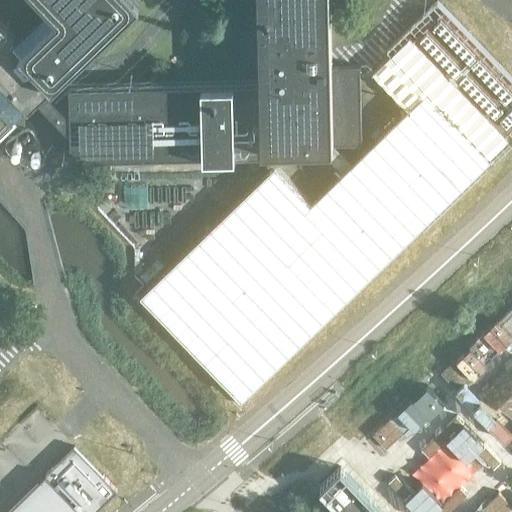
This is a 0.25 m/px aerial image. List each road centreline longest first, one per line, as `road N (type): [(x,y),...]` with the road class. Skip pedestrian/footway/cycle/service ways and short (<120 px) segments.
road 1 (tertiary): [(199,480),(511,200)]
road 2 (residential): [(0,134),(19,115),(40,111),(54,97),(55,81),(127,59),(175,0)]
road 3 (residential): [(58,321),(32,206),(0,163)]
road 4 (residential): [(199,480),(108,387)]
